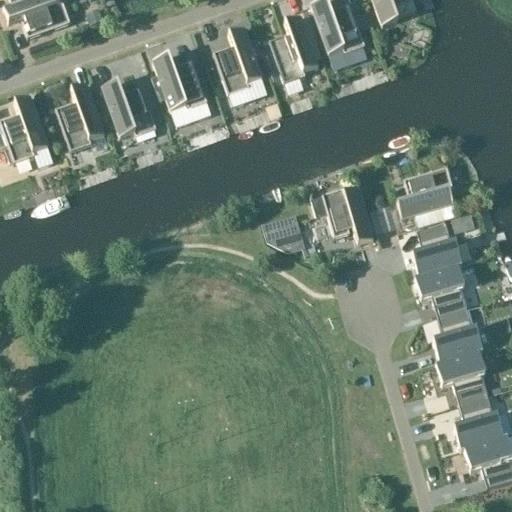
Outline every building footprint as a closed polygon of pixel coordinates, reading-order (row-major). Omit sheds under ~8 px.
[(58,10),(54,0),(41,0),(10,11),(9,11),(2,13),(8,29),(24,23),(25,27),(21,29),(27,44),(69,29),(64,13),(63,13),(62,8),(58,10)] [(5,0),(9,11),(10,11),(41,0),(5,0)] [(369,0),(381,32),(397,27),(395,23),(400,21),(400,22),(415,16),(409,0),(369,0)] [(364,52),(358,37),(369,33),(364,18),(353,21),(348,8),(333,14),(334,18),(330,19),(325,5),(309,10),(327,61),(342,56),(343,60),(348,58),(364,52)] [(102,25),(98,13),(85,17),(89,30),(102,25)] [(317,73),(299,22),(283,28),(289,44),(285,45),(283,41),(268,47),(283,90),(299,84),(304,82),(303,78),(317,73)] [(212,59),(227,101),(243,96),(243,95),(248,94),(247,90),(261,85),(254,65),(261,63),(255,45),(248,48),(243,34),(227,40),(233,56),(229,57),(227,53),(212,59)] [(185,116),(206,109),(190,65),(175,70),(176,74),(172,76),(167,61),(151,67),(157,82),(151,84),(159,107),(165,105),(169,117),(184,112),(185,116)] [(140,141),(155,135),(139,91),(124,97),(125,101),(121,102),(116,88),(100,93),(119,144),(133,139),(134,142),(140,141)] [(103,141),(85,90),(69,96),(75,112),(71,113),(69,109),(54,115),(69,158),(85,152),(84,152),(90,150),(88,146),(103,141)] [(0,133),(2,139),(0,139),(0,153),(6,151),(8,155),(4,156),(9,168),(12,167),(13,169),(29,164),(29,163),(34,162),(32,158),(47,153),(28,102),(13,108),(19,124),(15,125),(13,121),(0,125),(0,133)] [(412,205),(396,209),(400,225),(441,213),(445,225),(456,221),(452,210),(448,196),(452,194),(450,189),(451,189),(446,173),(444,174),(443,171),(430,174),(431,178),(402,186),(407,202),(411,200),(412,205)] [(315,224),(326,221),(333,244),(349,239),(347,235),(352,234),(357,251),(372,246),(357,194),(343,198),(342,195),(309,204),(315,224)] [(377,201),(365,204),(371,227),(383,224),(377,201)] [(267,246),(287,257),(301,253),(293,223),(263,231),(267,246)] [(311,224),(298,227),(301,239),(313,236),(311,224)] [(421,258),(411,261),(417,283),(456,272),(456,273),(460,272),(453,249),(450,250),(445,233),(444,229),(435,232),(435,235),(437,242),(418,248),(420,255),(421,258)] [(417,283),(413,284),(419,307),(431,303),(436,324),(465,315),(459,295),(463,294),(456,273),(456,272),(417,283)] [(442,344),(432,347),(438,369),(438,370),(477,358),(477,359),(481,358),(474,335),(471,336),(465,315),(436,324),(442,344)] [(438,369),(434,370),(441,393),(451,390),(457,410),(486,402),(480,382),(483,381),(477,359),(477,358),(438,370),(438,369)] [(463,430),(453,434),(459,457),(463,456),(463,455),(502,443),(495,421),(492,422),(486,402),(457,410),(463,430)] [(502,443),(463,455),(463,456),(469,477),(480,474),(483,485),(492,482),(495,492),(511,486),(511,477),(509,466),(511,464),(505,442),(502,443)]
